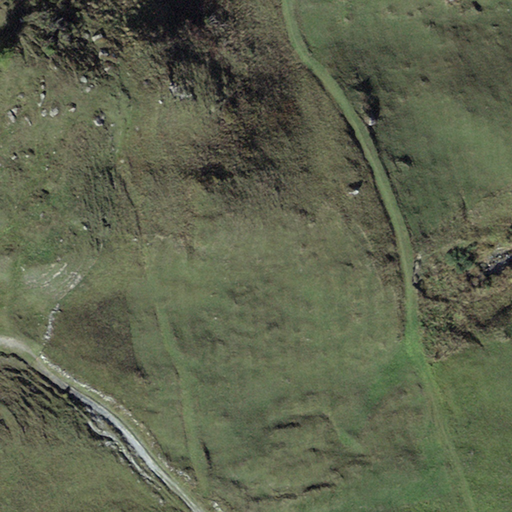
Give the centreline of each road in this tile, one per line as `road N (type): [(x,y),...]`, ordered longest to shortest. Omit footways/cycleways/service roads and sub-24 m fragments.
road 1 (track): [(290,0),(290,17),(362,127),(400,212),(418,285),(414,348),(472,511)]
road 2 (track): [(201,511),(94,395),(0,341)]
